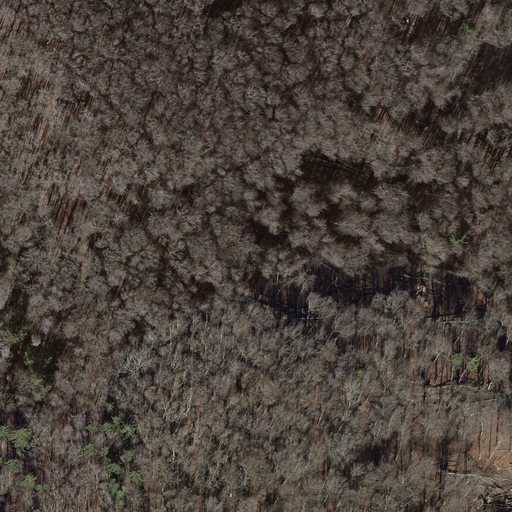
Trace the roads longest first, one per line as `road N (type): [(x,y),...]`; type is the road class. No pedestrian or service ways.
road 1 (track): [(506,339),(396,155),(334,0)]
road 2 (track): [(506,339),(462,175),(433,0)]
